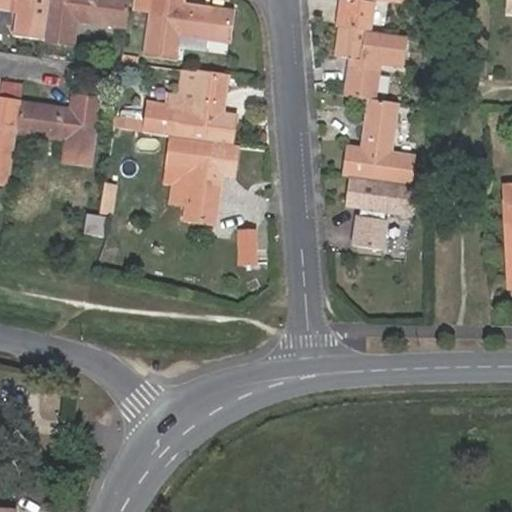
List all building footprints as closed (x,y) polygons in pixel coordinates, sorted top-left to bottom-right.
[(46,37),(50,0),(0,0),(0,8),(18,12),(15,33),(46,37)] [(50,0),(46,37),(76,41),(78,20),(128,28),(131,0),(50,0)] [(184,0),(137,0),(136,8),(154,11),(148,51),(177,56),(180,34),(229,41),(234,12),(184,4),(184,0)] [(347,0),(343,29),(372,33),(376,0),(347,0)] [(406,38),(372,33),(343,29),(339,57),(351,59),(346,96),(368,100),(375,101),(381,64),(402,67),(406,38)] [(166,136),(173,137),(231,145),(236,116),(223,114),(229,77),(199,73),(194,110),(171,106),(166,136)] [(22,102),(22,103),(17,134),(66,142),(63,162),(93,166),(103,102),(74,98),(73,108),(22,102)] [(0,179),(11,181),(17,134),(22,103),(0,99),(0,179)] [(398,104),(375,101),(368,100),(360,151),(350,150),(346,176),(349,177),(410,187),(414,157),(392,153),(398,105),(398,104)] [(231,145),(173,137),(169,166),(192,169),(185,218),(215,222),(223,173),(234,175),(238,146),(231,145)] [(414,187),(410,187),(349,177),(346,206),(359,208),(354,244),(381,250),(387,214),(410,218),(414,187)] [(100,216),(87,214),(85,234),(104,237),(107,218),(100,216)]
